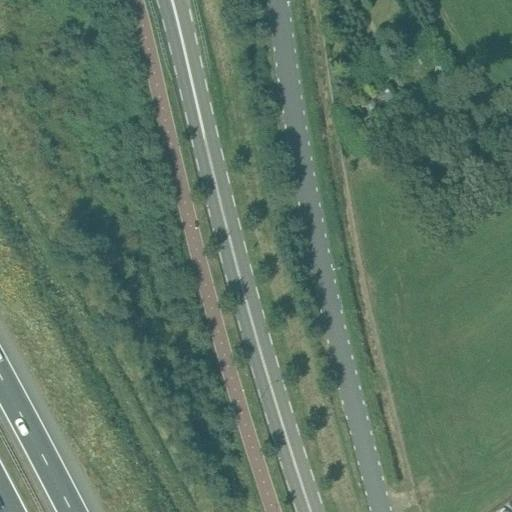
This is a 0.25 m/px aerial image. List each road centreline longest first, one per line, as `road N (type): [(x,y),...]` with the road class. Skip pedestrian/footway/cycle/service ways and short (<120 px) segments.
road 1 (tertiary): [(312,511),(263,366),(170,0)]
road 2 (unclassified): [(386,511),(277,0)]
road 3 (motorway): [(68,511),(0,381)]
